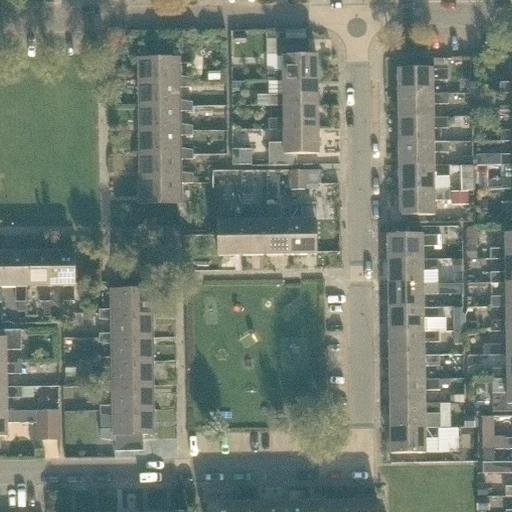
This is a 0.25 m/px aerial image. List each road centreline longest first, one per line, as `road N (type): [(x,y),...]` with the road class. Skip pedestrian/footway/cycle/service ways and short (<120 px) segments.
road 1 (residential): [(0,473),(364,466),(357,16)]
road 2 (residential): [(0,20),(357,16)]
road 3 (residential): [(357,16),(511,14)]
